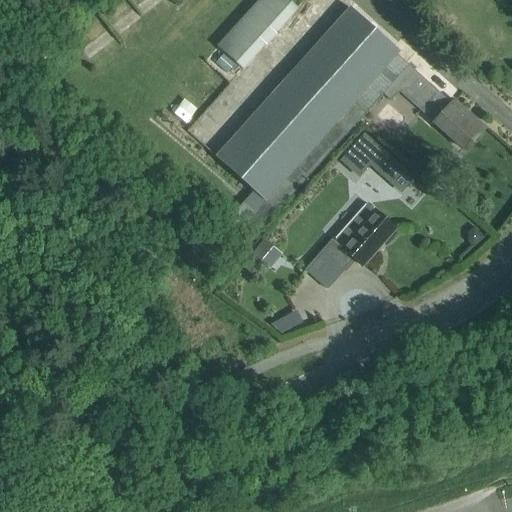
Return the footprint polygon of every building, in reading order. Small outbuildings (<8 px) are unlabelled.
[(298,8),(288,0),(257,0),(216,45),(243,68),(298,8)] [(238,0),(219,0),(237,19),(247,9),(238,0)] [(252,191),(229,217),(252,237),(380,94),(389,101),(398,91),(465,151),(485,129),(452,100),(448,104),(396,58),(400,53),(350,8),(284,83),(217,157),(252,191)] [(235,65),(224,56),(217,64),(227,73),(235,65)] [(376,147),(360,132),(346,147),(363,162),(376,147)] [(362,266),(396,229),(377,213),(365,202),(332,240),(322,253),(343,270),(354,259),(362,266)] [(485,235),(474,225),(468,231),(468,239),(474,246),(485,235)] [(262,262),(274,248),(265,241),(261,245),(253,255),(262,262)]
